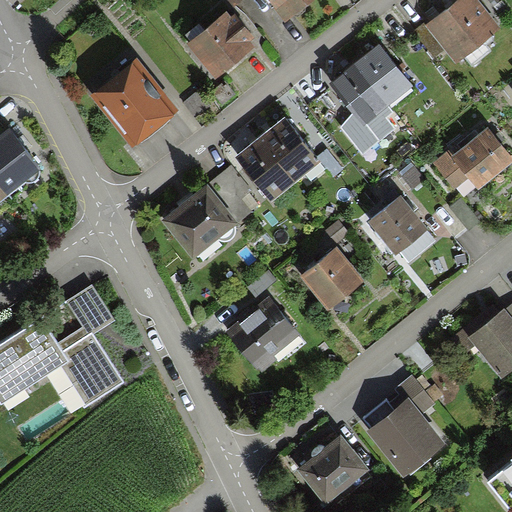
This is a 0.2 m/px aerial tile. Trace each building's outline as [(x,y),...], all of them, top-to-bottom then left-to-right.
[(278,0),(289,13),(304,0),(278,0)] [(497,18),(482,0),(441,0),(419,18),(450,57),(497,18)] [(226,14),(194,42),(218,70),(251,42),(226,14)] [(380,44),(354,65),(389,107),(414,86),(380,44)] [(389,107),(354,65),(330,84),(354,114),(340,126),(363,155),(394,129),(386,119),(393,113),(389,107)] [(134,66),(100,92),(135,138),(170,112),(134,66)] [(276,105),(222,148),(259,195),(313,152),(276,105)] [(8,124),(0,129),(0,202),(43,171),(8,124)] [(489,131),(443,167),(464,195),(511,158),(489,131)] [(208,173),(155,213),(184,252),(237,213),(208,173)] [(401,199),(377,220),(400,247),(424,227),(401,199)] [(336,251),(307,272),(330,302),(358,281),(336,251)] [(90,279),(0,330),(0,391),(48,364),(74,408),(118,383),(89,333),(113,320),(90,279)] [(271,301),(233,331),(260,363),(297,332),(271,301)] [(511,320),(505,311),(474,336),(502,371),(511,363),(511,320)] [(440,441),(409,401),(375,428),(407,468),(440,441)] [(365,466),(342,438),(301,471),(324,499),(365,466)] [(511,458),(488,478),(511,507),(511,458)]
